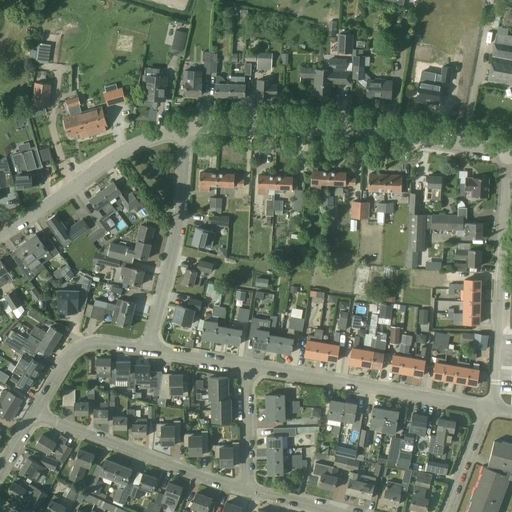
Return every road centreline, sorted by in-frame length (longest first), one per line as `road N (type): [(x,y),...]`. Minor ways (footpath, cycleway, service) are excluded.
road 1 (residential): [(190,128),(334,127),(507,151)]
road 2 (residential): [(487,408),(507,151)]
road 3 (residential): [(487,408),(248,368)]
road 4 (residential): [(248,490),(33,413)]
road 5 (residential): [(148,349),(180,233),(190,128)]
road 6 (residential): [(0,236),(130,149),(190,128)]
road 7 (residential): [(33,413),(76,349),(101,342),(148,349)]
road 8 (residential): [(248,490),(248,368)]
